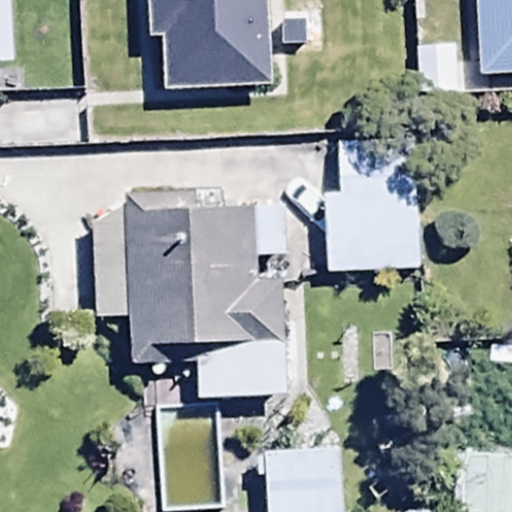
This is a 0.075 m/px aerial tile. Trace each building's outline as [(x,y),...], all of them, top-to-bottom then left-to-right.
[(271,92),(267,0),(149,0),(151,39),(162,39),(164,96),(271,92)] [(511,0),(472,0),(476,80),(511,78),(511,0)] [(323,197),(324,278),(416,277),(415,201),(400,201),(400,152),(338,153),(338,196),(323,197)] [(125,228),(89,229),(93,325),(127,323),(129,368),(192,365),(194,406),(285,402),(280,285),(256,287),(255,262),(288,261),(286,212),(218,215),(217,198),(124,202),(125,228)] [(341,511),(340,456),(262,459),(263,511),(341,511)] [(511,511),(511,463),(455,461),(452,511),(511,511)]
